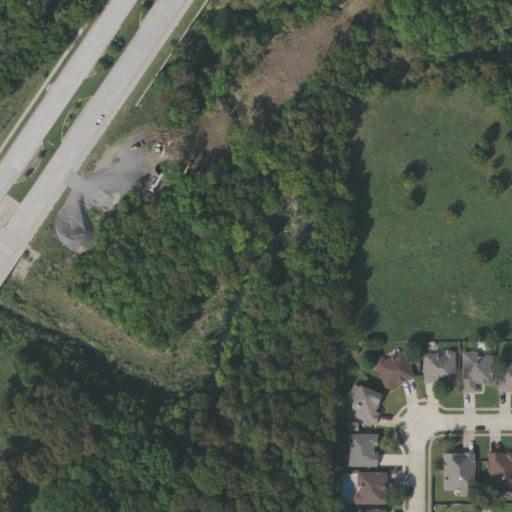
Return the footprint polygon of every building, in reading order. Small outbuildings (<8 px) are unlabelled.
[(414,377),(384,387),(375,358),(405,348),(414,377)] [(455,380),(424,380),(424,351),(455,351),(455,380)] [(477,390),(462,390),(462,351),(493,351),(493,382),(477,382),(477,390)] [(511,390),(498,390),(498,359),(511,359),(511,390)] [(382,394),(375,409),(380,411),(374,424),(346,411),(359,383),(382,394)] [(348,465),(348,432),(377,432),(377,465),(348,465)] [(475,492),(444,492),(444,451),(475,451),(475,492)] [(511,489),(489,489),(489,451),(511,451),(511,489)] [(356,502),(356,471),(386,471),(386,502),(356,502)]
